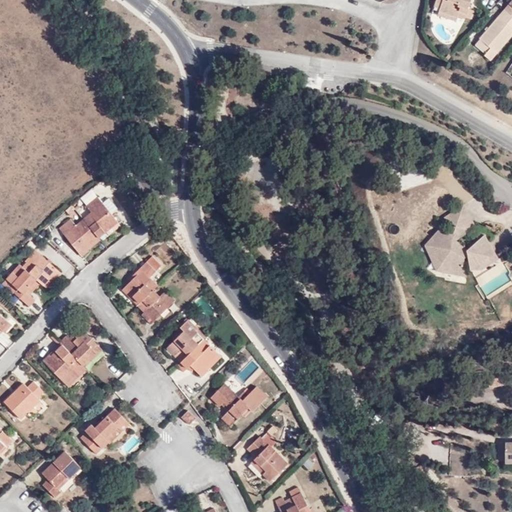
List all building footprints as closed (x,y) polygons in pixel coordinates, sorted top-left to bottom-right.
[(440,0),(443,0),(442,5),(442,8),(461,13),(462,10),(470,12),(472,0),(440,0)] [(460,18),(461,13),(442,8),(440,13),(460,18)] [(511,11),(508,8),(478,45),(490,55),(489,56),(494,60),(511,38),(511,11)] [(317,93),(319,78),(305,76),(304,91),(317,93)] [(117,221),(111,213),(117,209),(109,198),(103,203),(98,196),(86,206),(92,212),(85,218),(84,219),(99,238),(106,232),(105,231),(117,221)] [(99,238),(84,219),(76,225),(71,219),(59,228),(79,253),(99,238)] [(106,232),(119,223),(117,221),(105,231),(106,232)] [(457,230),(425,236),(434,278),(466,272),(457,230)] [(475,275),(501,261),(488,237),(462,251),(475,275)] [(89,250),(101,240),(99,238),(79,253),(82,257),(89,251),(89,250)] [(51,277),(58,269),(36,250),(26,261),(27,262),(23,267),(37,280),(41,283),(43,285),(51,277)] [(154,290),(158,285),(150,277),(162,265),(153,256),(132,276),(134,278),(124,287),(132,295),(140,304),(154,290)] [(23,267),(20,265),(3,284),(13,293),(14,292),(15,293),(29,307),(36,300),(30,295),(27,292),(37,280),(23,267)] [(47,289),(61,272),(58,269),(51,277),(43,285),(47,289)] [(30,295),(41,283),(37,280),(27,292),(30,295)] [(132,295),(124,287),(122,290),(138,306),(140,304),(132,295)] [(160,296),(154,290),(140,304),(138,306),(144,312),(154,322),(170,306),(160,296)] [(175,300),(166,290),(160,296),(170,306),(175,300)] [(0,333),(3,331),(10,323),(3,316),(0,313),(0,333)] [(180,362),(204,339),(198,333),(198,332),(187,321),(180,327),(184,331),(174,341),(168,346),(176,355),(174,356),(180,362)] [(12,325),(10,323),(3,331),(5,333),(12,325)] [(93,350),(98,345),(87,333),(81,327),(71,338),(68,335),(60,342),(61,343),(63,344),(84,366),(97,353),(93,350)] [(174,341),(184,331),(180,327),(170,338),(174,341)] [(205,367),(218,354),(204,339),(180,362),(177,365),(184,372),(191,365),(202,377),(209,371),(208,370),(205,367)] [(304,353),(311,348),(306,341),(299,347),(304,353)] [(51,356),(63,344),(61,343),(50,354),(51,356)] [(84,366),(63,344),(51,356),(50,354),(43,360),(69,387),(86,369),(85,368),(84,366)] [(85,368),(103,349),(98,345),(93,350),(97,353),(84,366),(85,368)] [(208,370),(221,356),(218,354),(205,367),(208,370)] [(26,385),(31,380),(19,368),(14,373),(26,385)] [(26,409),(38,398),(44,392),(34,382),(28,387),(24,383),(4,402),(21,419),(29,412),(26,409)] [(227,412),(236,421),(256,401),(245,390),(239,397),(225,383),(211,397),(220,406),(222,405),(223,403),(230,409),(228,411),(227,412)] [(29,412),(41,401),(38,398),(26,409),(29,412)] [(230,409),(223,403),(222,405),(228,411),(230,409)] [(95,428),(92,424),(86,430),(87,432),(81,438),(96,454),(102,448),(103,448),(109,442),(106,439),(118,427),(122,431),(130,424),(115,408),(95,428)] [(181,417),(189,424),(196,417),(188,410),(181,417)] [(230,427),(236,421),(227,412),(222,418),(230,427)] [(110,443),(122,431),(118,427),(106,439),(109,442),(110,443)] [(13,441),(0,428),(0,452),(1,453),(13,441)] [(263,474),(271,482),(289,463),(269,445),(267,447),(263,444),(266,442),(260,436),(247,449),(256,458),(254,460),(266,471),(263,474)] [(82,467),(65,450),(53,462),(42,473),(48,479),(43,485),(56,497),(61,492),(59,489),(56,487),(67,476),(70,479),(82,467)] [(266,471),(254,460),(251,463),(263,474),(266,471)] [(59,489),(70,479),(67,476),(56,487),(59,489)] [(311,511),(301,492),(298,487),(289,491),(292,497),(285,501),(282,497),(275,501),(280,511),(311,511)]
